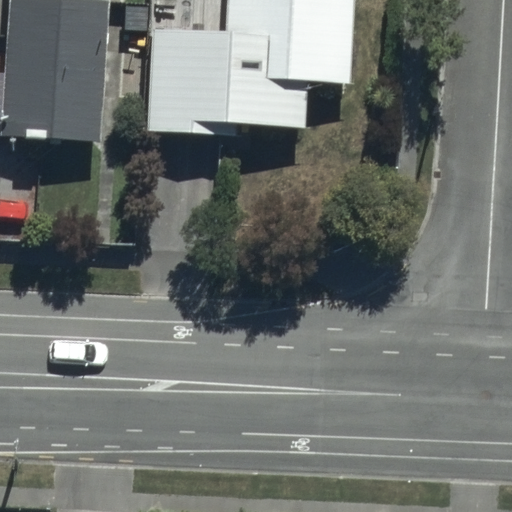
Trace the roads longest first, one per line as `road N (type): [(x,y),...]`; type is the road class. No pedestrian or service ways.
road 1 (tertiary): [(0,373),(481,398)]
road 2 (residential): [(481,398),(503,0)]
